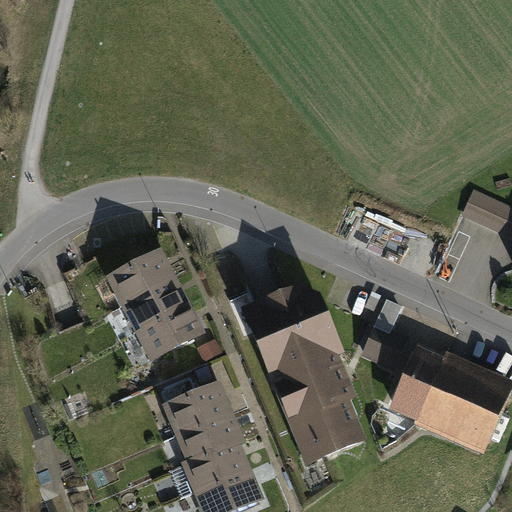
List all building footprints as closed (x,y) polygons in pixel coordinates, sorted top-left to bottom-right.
[(511,209),(475,193),(466,213),(511,235),(511,209)] [(174,281),(160,254),(111,280),(119,295),(123,292),(129,304),(174,281)] [(174,281),(129,304),(125,307),(133,321),(137,319),(143,331),(188,308),(174,281)] [(299,291),(247,313),(310,463),(362,441),(345,401),(351,399),(345,384),(349,383),(343,368),(339,369),(333,355),(340,353),(317,299),(299,291)] [(188,308),(143,331),(139,333),(146,348),(151,345),(157,357),(202,334),(188,308)] [(405,340),(377,328),(365,355),(393,367),(405,340)] [(221,354),(215,343),(200,350),(205,361),(221,354)] [(419,355),(396,408),(420,418),(444,365),(446,360),(440,358),(438,363),(419,355)] [(507,394),(444,365),(420,418),(483,447),(507,394)] [(212,379),(207,367),(196,372),(201,383),(212,379)] [(230,415),(218,387),(167,408),(174,424),(178,422),(184,434),(230,415)] [(230,415),(184,434),(179,436),(185,451),(190,449),(195,461),(237,444),(241,442),(230,415)] [(248,471),(237,444),(195,461),(186,465),(192,480),(197,478),(202,491),(248,471)] [(229,511),(260,499),(248,471),(202,491),(198,493),(204,508),(208,506),(210,511),(229,511)]
